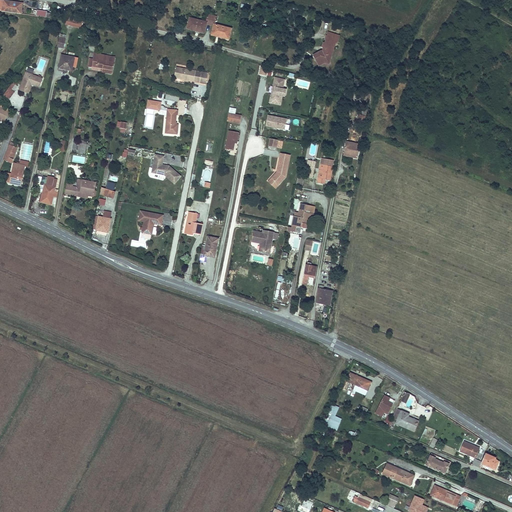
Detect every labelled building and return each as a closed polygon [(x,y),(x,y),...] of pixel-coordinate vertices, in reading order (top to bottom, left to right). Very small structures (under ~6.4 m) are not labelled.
[(0,0),(0,10),(21,14),(22,3),(0,0)] [(204,32),(206,24),(210,25),(212,15),(208,14),(206,22),(190,18),(187,29),(197,31),(197,30),(204,32)] [(228,39),(231,29),(225,27),(225,26),(222,25),(222,26),(215,25),(217,17),(212,15),(210,25),(214,26),(212,33),(219,35),(218,37),(228,39)] [(81,28),(83,21),(68,16),(66,24),(81,28)] [(329,62),(335,43),(337,44),(339,36),(328,32),(325,43),(323,43),(322,47),(323,47),(325,48),(324,50),(326,50),(325,52),(322,51),(321,51),(315,54),(320,63),(324,61),(329,62)] [(63,48),(65,39),(59,38),(57,47),(63,48)] [(113,63),(114,57),(94,53),(94,59),(90,58),(88,67),(92,68),(92,66),(100,67),(100,66),(103,67),(103,68),(102,72),(112,74),(114,63),(113,63)] [(320,63),(315,54),(313,55),(319,66),(324,63),(328,64),(329,62),(324,61),(320,63)] [(73,66),(74,61),(74,58),(62,55),(59,68),(67,70),(67,69),(72,70),(73,66)] [(259,66),(258,74),(266,75),(268,67),(259,66)] [(206,84),(208,73),(195,71),(176,67),(174,78),(182,79),(182,78),(185,79),(184,80),(193,81),(206,84)] [(39,87),(43,79),(41,78),(41,76),(39,75),(38,77),(32,75),(34,70),(28,68),(20,88),(26,90),(29,83),(32,84),(39,87)] [(285,97),(286,90),(282,89),(284,80),(275,78),(273,87),(276,88),(274,94),(271,93),(269,103),(280,105),(282,96),(285,97)] [(9,99),(15,92),(14,91),(17,86),(16,85),(13,83),(3,95),(9,99)] [(28,93),(32,84),(29,83),(26,90),(20,88),(19,90),(28,93)] [(176,103),(178,98),(167,94),(165,98),(176,103)] [(160,108),(161,102),(148,100),(147,105),(153,107),(153,109),(161,111),(162,108),(160,108)] [(0,120),(4,122),(10,110),(0,105),(0,120)] [(175,125),(177,110),(167,109),(165,133),(177,134),(178,125),(175,125)] [(239,123),(241,116),(228,114),(227,121),(239,123)] [(265,126),(284,130),(287,118),(267,114),(265,126)] [(237,141),(239,133),(229,131),(225,149),(233,151),(235,143),(235,141),(237,141)] [(269,138),(268,146),(277,147),(278,139),(269,138)] [(357,158),(360,144),(346,142),(344,153),(353,154),(353,157),(357,158)] [(85,154),(86,144),(79,143),(77,153),(85,154)] [(12,163),(18,148),(9,145),(4,160),(12,163)] [(285,177),(290,155),(280,153),(277,170),(278,170),(278,173),(272,179),(278,185),(285,177)] [(167,166),(162,165),(164,156),(155,155),(153,168),(156,169),(155,173),(164,175),(174,184),(181,176),(169,166),(168,167),(167,166)] [(329,180),(332,166),(333,161),(322,158),(317,183),(322,184),(322,182),(323,182),(323,181),(324,181),(324,180),(325,180),(329,180)] [(312,178),(315,162),(308,160),(305,177),(312,178)] [(21,185),(25,166),(20,165),(13,163),(11,174),(9,183),(21,185)] [(203,177),(208,179),(211,171),(205,169),(203,177)] [(57,197),(58,193),(55,192),(55,191),(55,190),(55,187),(52,187),(53,183),(54,178),(48,177),(48,178),(46,185),(44,194),(43,193),(41,202),(51,205),(53,196),(57,197)] [(94,196),(95,191),(96,183),(82,180),(81,188),(77,187),(71,186),(67,185),(65,194),(79,197),(80,194),(88,196),(94,197),(94,196)] [(113,198),(115,192),(105,188),(103,195),(113,198)] [(294,216),(292,226),(301,228),(302,223),(306,224),(305,225),(308,226),(309,226),(311,213),(306,212),(308,205),(301,204),(299,213),(296,212),(295,216),(294,216)] [(161,226),(163,215),(140,211),(138,221),(144,222),(142,233),(152,235),(154,226),(150,225),(151,223),(154,224),(161,226)] [(108,232),(111,219),(110,219),(111,213),(104,212),(103,218),(99,217),(96,230),(97,230),(107,232),(108,232)] [(200,235),(203,224),(196,223),(194,222),(194,218),(196,218),(197,214),(189,212),(188,217),(189,217),(188,222),(191,222),(191,225),(188,224),(186,234),(193,235),(193,233),(200,235)] [(271,246),(273,232),(263,230),(263,233),(253,231),(251,242),(260,243),(263,244),(263,245),(260,245),(259,251),(269,253),(271,246)] [(216,250),(218,239),(208,237),(204,254),(201,254),(199,260),(206,261),(207,255),(213,256),(214,250),(216,250)] [(311,250),(313,241),(306,240),(305,247),(305,249),(311,250)] [(315,278),(317,267),(305,265),(302,283),(308,284),(309,277),(315,278)] [(330,304),(332,291),(323,289),(324,286),(320,285),(319,289),(316,302),(321,303),(321,302),(330,304)] [(369,384),(358,379),(359,377),(350,373),(346,381),(353,385),(352,389),(353,389),(355,385),(357,386),(356,391),(365,395),(369,384)] [(406,403),(410,394),(405,392),(403,396),(404,396),(402,401),(406,403)] [(387,414),(392,404),(388,402),(389,398),(384,396),(376,413),(382,416),(384,412),(387,414)] [(341,420),(334,417),(339,407),(332,404),(322,425),(324,426),(325,425),(337,430),(341,420)] [(365,415),(367,409),(362,407),(360,412),(358,411),(357,412),(365,415)] [(418,422),(408,417),(409,414),(396,409),(392,418),(394,418),(397,420),(396,424),(414,431),(418,422)] [(356,437),(359,431),(356,430),(355,433),(349,431),(347,436),(353,438),(354,437),(356,437)] [(479,450),(472,447),(473,446),(464,442),(460,451),(475,458),(479,450)] [(445,473),(449,464),(450,461),(431,453),(430,456),(426,465),(445,473)] [(498,462),(495,459),(494,459),(489,457),(490,455),(485,453),(481,462),(481,463),(495,469),(498,462)] [(481,463),(481,462),(474,459),(472,465),(479,468),(481,463)] [(413,477),(407,474),(407,473),(387,464),(383,474),(410,485),(413,477)] [(460,497),(450,492),(450,494),(447,493),(448,491),(435,486),(431,495),(456,506),(460,497)] [(363,499),(365,496),(360,493),(351,490),(348,495),(354,498),(352,501),(367,508),(369,502),(363,499)] [(395,505),(398,498),(390,494),(386,501),(395,505)] [(411,511),(417,511),(423,500),(415,496),(408,511),(411,511)]
